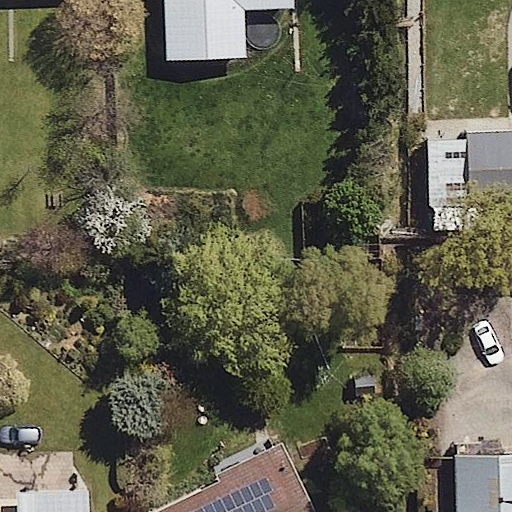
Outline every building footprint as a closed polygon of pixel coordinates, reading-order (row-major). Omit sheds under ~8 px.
[(159,0),(162,61),(244,57),(242,10),(290,7),(289,0),(159,0)] [(511,130),(460,133),(463,204),(501,203),(503,236),(511,235),(511,130)] [(511,511),(511,450),(449,452),(451,511),(511,511)] [(312,511),(285,451),(150,511),(312,511)] [(89,511),(89,490),(0,491),(0,511),(89,511)]
